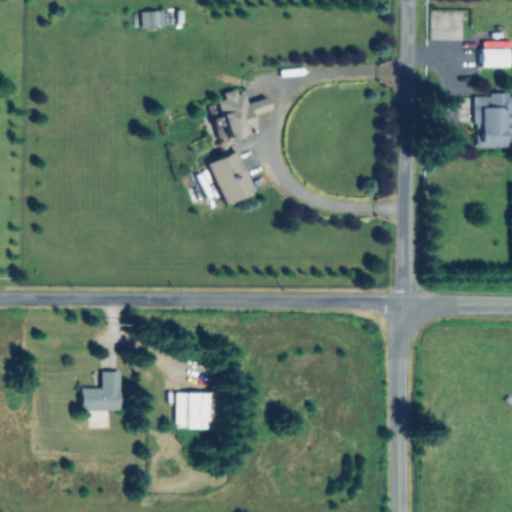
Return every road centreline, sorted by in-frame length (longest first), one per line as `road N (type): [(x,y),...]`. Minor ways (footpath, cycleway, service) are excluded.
road 1 (residential): [(0,299),(399,303)]
road 2 (residential): [(399,303),(404,0)]
road 3 (tertiary): [(397,511),(399,303)]
